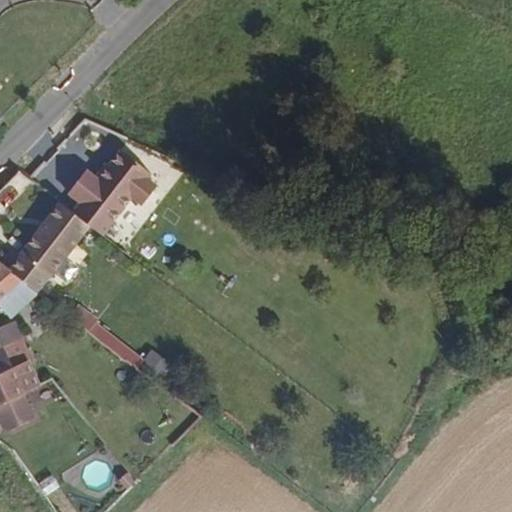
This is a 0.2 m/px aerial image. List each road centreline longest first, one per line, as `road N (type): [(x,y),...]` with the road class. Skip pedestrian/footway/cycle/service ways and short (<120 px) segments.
road 1 (track): [(65,99),(493,279)]
road 2 (residential): [(166,0),(0,169)]
